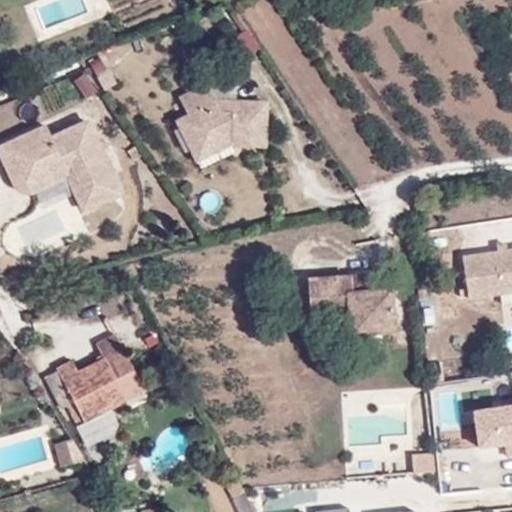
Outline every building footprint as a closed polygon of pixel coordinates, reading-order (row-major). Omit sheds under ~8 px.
[(189,117),(180,122),(195,154),(214,145),(217,151),(231,145),(264,148),(267,105),(248,104),(247,105),(230,105),(230,113),(222,112),(219,105),(210,85),(181,99),(189,117)] [(230,105),(219,105),(222,112),(230,113),(230,105)] [(94,138),(88,125),(70,133),(76,146),(94,138)] [(68,179),(84,213),(103,205),(100,199),(118,192),(94,138),(76,146),(70,133),(52,141),(46,129),(8,146),(26,187),(63,169),(68,179)] [(217,151),(214,145),(195,154),(198,161),(217,151)] [(24,196),(29,196),(68,179),(63,169),(26,187),(8,146),(0,150),(0,154),(17,193),(21,195),(24,196)] [(103,205),(120,197),(118,192),(100,199),(103,205)] [(511,251),(506,252),(505,246),(496,247),(496,253),(464,257),(468,298),(511,292),(511,251)] [(367,295),(366,278),(352,279),(353,295),(367,295)] [(367,295),(353,295),(352,279),(310,283),(312,319),(351,317),(352,336),(395,334),(392,293),(367,295)] [(127,399),(119,386),(138,378),(118,338),(99,347),(104,358),(77,371),(72,361),(58,367),(84,420),(127,399)] [(127,399),(144,390),(138,378),(119,386),(127,399)] [(439,473),(437,455),(416,457),(418,475),(439,473)] [(347,500),(310,501),(309,511),(412,511),(411,500),(366,501),(367,508),(348,509),(347,500)]
